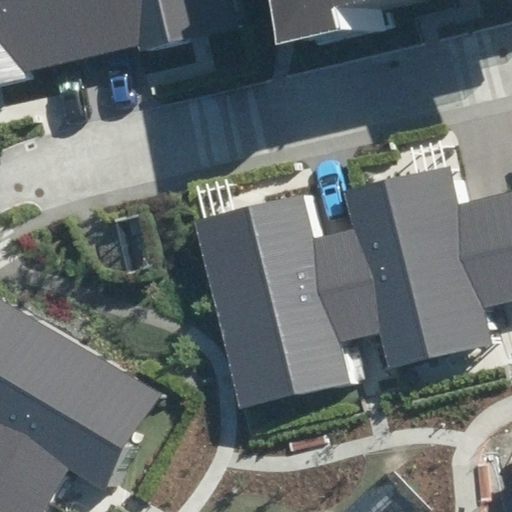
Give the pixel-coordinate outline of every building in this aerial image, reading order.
[(0,0),(0,80),(36,71),(34,61),(93,47),(81,0),(0,0)] [(155,44),(252,20),(247,0),(82,0),(94,47),(152,33),(155,44)] [(263,0),(270,43),(383,27),(379,0),(263,0)] [(474,164),(370,186),(378,224),(399,322),(407,362),(511,340),(511,300),(511,298),(511,297),(511,194),(481,201),(474,164)] [(322,197),(218,219),(256,395),(366,371),(358,330),(399,322),(378,224),(330,234),(322,197)] [(172,397),(2,298),(0,301),(0,467),(58,502),(77,471),(115,493),(172,397)] [(0,511),(52,511),(58,502),(0,467),(0,511)]
